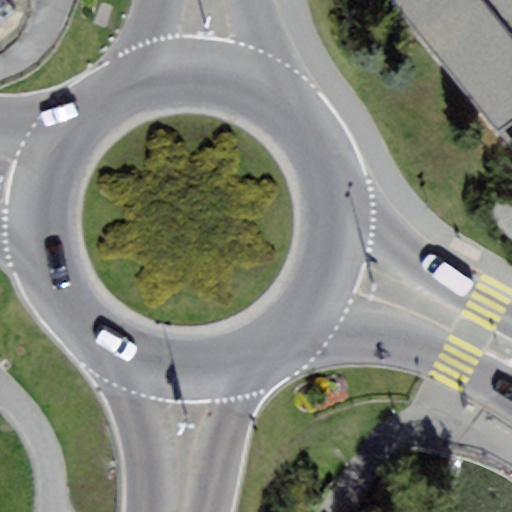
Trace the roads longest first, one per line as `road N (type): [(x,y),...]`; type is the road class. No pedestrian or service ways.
road 1 (primary): [(44,187),(47,270),(66,307),(131,358)]
road 2 (residential): [(331,253),(511,355)]
road 3 (primary): [(331,253),(333,209),(323,166),(300,128),(266,98)]
road 4 (primary): [(211,511),(231,420),(258,351)]
road 5 (primary): [(131,358),(150,430),(152,511)]
road 6 (primary): [(266,98),(195,76),(122,90)]
road 7 (primary): [(131,358),(173,368),(217,366),(258,351)]
road 8 (primary): [(122,90),(87,114),(60,148),(44,187)]
road 9 (primary): [(258,351),(291,326),(331,253)]
